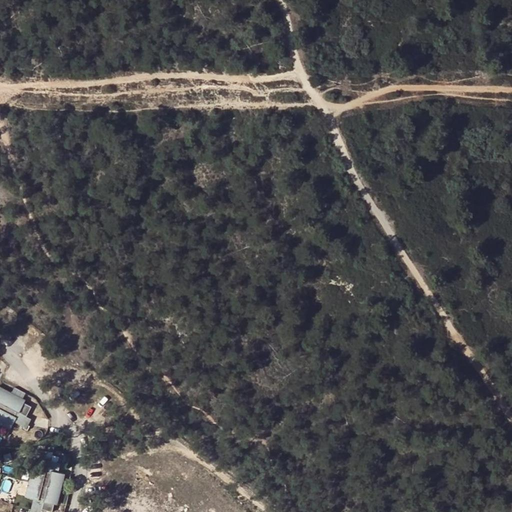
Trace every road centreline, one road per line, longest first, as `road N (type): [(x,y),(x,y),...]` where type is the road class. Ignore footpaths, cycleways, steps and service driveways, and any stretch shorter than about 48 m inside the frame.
road 1 (track): [(0,88),(318,100),(340,108),(391,88),(511,93)]
road 2 (track): [(511,419),(374,207),(318,100)]
road 3 (track): [(271,511),(98,381),(53,376),(34,384)]
